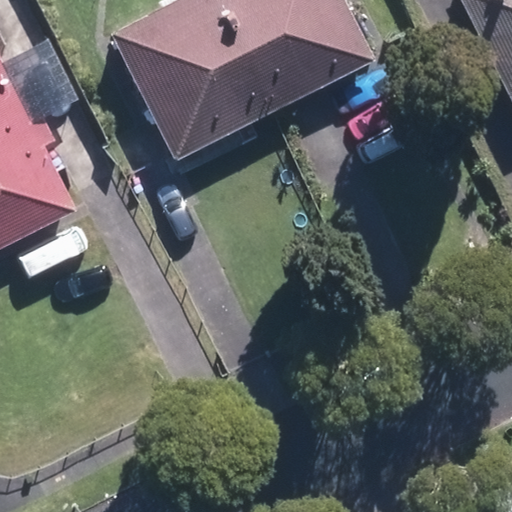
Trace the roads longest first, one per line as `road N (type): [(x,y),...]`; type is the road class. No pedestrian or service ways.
road 1 (residential): [(350,435),(511,355)]
road 2 (residential): [(194,511),(350,435)]
